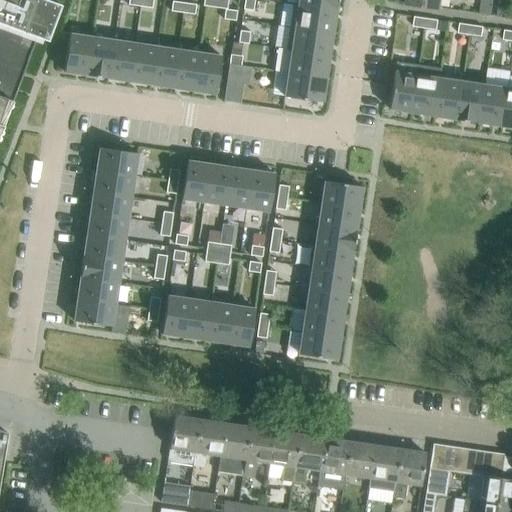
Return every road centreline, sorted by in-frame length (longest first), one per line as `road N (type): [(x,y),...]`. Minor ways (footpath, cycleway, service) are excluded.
road 1 (residential): [(360,0),(335,133),(64,102),(8,409)]
road 2 (residential): [(511,434),(330,408)]
road 3 (residential): [(37,511),(50,423),(8,409)]
